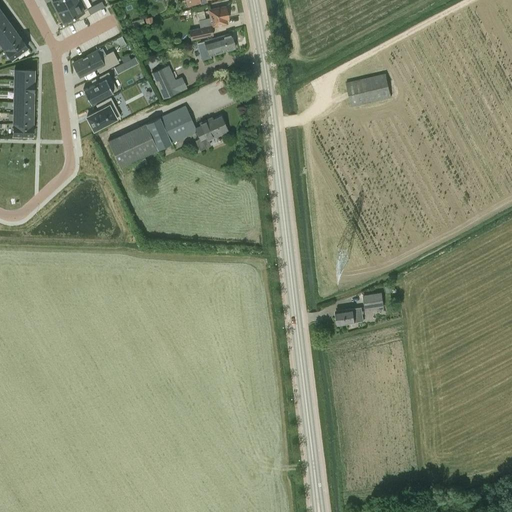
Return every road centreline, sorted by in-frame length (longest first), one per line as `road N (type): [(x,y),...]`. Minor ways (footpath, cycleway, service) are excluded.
road 1 (secondary): [(318,511),(289,221),(254,0)]
road 2 (unknown): [(458,0),(321,68),(281,112)]
road 3 (residential): [(56,50),(69,157),(63,176),(21,216),(0,214)]
